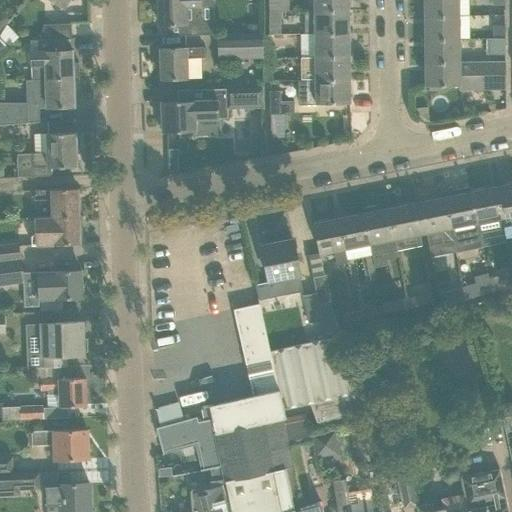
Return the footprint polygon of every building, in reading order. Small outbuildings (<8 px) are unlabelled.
[(49,0),(64,9),(68,0),(49,0)] [(157,0),(158,25),(165,25),(165,36),(202,34),(200,0),(157,0)] [(267,0),(268,12),(280,12),(289,11),(288,0),(267,0)] [(313,0),(314,10),(348,9),(348,0),(313,0)] [(459,16),(458,0),(423,0),(424,16),(459,16)] [(314,11),(304,11),(304,34),(314,34),(349,33),(348,9),(314,10),(314,11)] [(280,34),(280,12),(268,12),(268,35),(280,34)] [(424,39),(459,39),(459,16),(424,16),(424,39)] [(51,24),(42,25),(42,39),(63,39),(71,38),(71,23),(51,24)] [(258,25),(247,25),(247,34),(258,34),(258,33),(258,25)] [(485,39),(504,39),(504,25),(491,25),(491,38),(485,38),(485,39)] [(263,35),(262,35),(262,33),(258,33),(258,34),(247,34),(216,35),(216,60),(262,58),(263,58),(263,45),(263,35)] [(314,57),(349,56),(349,33),(314,34),(314,57)] [(268,35),(263,35),(263,45),(263,58),(274,57),(274,45),(271,45),(271,35),(268,35)] [(42,39),(36,39),(37,51),(31,51),(32,80),(26,80),(26,81),(73,79),(73,78),(79,78),(78,63),(72,63),(72,50),(64,50),(63,39),(42,39)] [(459,62),(459,39),(424,39),(424,62),(459,62)] [(485,55),(504,55),(504,39),(485,39),(485,55)] [(187,59),(204,58),(204,46),(159,48),(160,79),(187,78),(187,59)] [(303,80),(315,80),(349,79),(349,56),(314,57),(302,57),(303,80)] [(270,71),(274,71),(274,57),(263,58),(262,58),(262,80),(270,80),(270,71)] [(483,85),(505,84),(504,61),(459,62),(424,62),(425,86),(427,86),(427,88),(437,88),(437,86),(459,85),(459,88),(484,87),(483,85)] [(73,79),(26,81),(27,97),(32,97),(33,108),(37,107),(74,106),(73,91),(76,91),(76,80),(73,80),(73,79)] [(303,80),(299,80),(299,103),(349,103),(349,79),(315,80),(303,80)] [(161,117),(158,117),(159,128),(162,128),(162,132),(195,131),(195,119),(220,118),(227,118),(227,108),(263,107),(262,87),(201,89),(177,90),(177,101),(161,101),(161,117)] [(294,101),(281,101),(281,90),(269,91),(269,114),(294,114),(294,101)] [(0,125),(28,123),(27,108),(27,103),(0,103),(0,125)] [(48,131),(73,130),(73,118),(48,119),(48,131)] [(79,136),(75,136),(75,132),(44,134),(45,153),(16,154),(17,177),(21,177),(21,176),(51,175),(51,167),(76,166),(76,149),(79,149),(79,136)] [(177,150),(169,150),(169,171),(178,171),(177,150)] [(0,192),(22,191),(21,177),(17,177),(0,177),(0,192)] [(511,226),(511,183),(495,187),(503,228),(511,226)] [(470,192),(469,186),(443,191),(444,197),(453,240),(479,235),(470,192)] [(495,187),(470,192),(479,235),(504,230),(503,228),(495,187)] [(52,217),(78,216),(77,188),(33,190),(34,200),(50,200),(50,217),(52,217)] [(444,197),(416,203),(422,232),(425,232),(428,246),(453,240),(444,197)] [(419,233),(422,232),(416,203),(388,209),(396,250),(422,245),(419,233)] [(377,205),(362,208),(363,214),(362,214),(369,243),(371,255),(396,250),(388,209),(378,210),(377,205)] [(344,248),(369,243),(362,214),(338,219),(344,248)] [(81,221),(78,219),(78,216),(52,217),(50,217),(34,218),(35,245),(79,243),(79,229),(81,227),(81,221)] [(338,219),(313,224),(319,253),(333,251),(336,264),(347,262),(344,248),(338,219)] [(292,240),(261,246),(265,266),(268,281),(284,278),(287,294),(302,291),(299,278),(300,278),(296,259),(292,240)] [(0,262),(20,260),(17,244),(0,245),(0,262)] [(319,253),(307,256),(312,276),(315,293),(317,304),(320,304),(328,302),(331,302),(325,275),(323,275),(319,253)] [(0,286),(23,283),(20,260),(0,262),(0,286)] [(35,272),(21,272),(23,283),(24,307),(37,306),(37,299),(61,298),(81,298),(81,294),(83,293),(83,286),(81,285),(80,270),(60,271),(35,272)] [(511,286),(511,271),(489,278),(492,292),(511,286)] [(489,278),(487,272),(472,277),(474,283),(463,286),(466,300),(492,292),(489,278)] [(441,308),(466,300),(463,286),(438,294),(441,308)] [(320,304),(317,304),(315,293),(302,295),(308,324),(321,321),(323,320),(320,304)] [(410,313),(435,308),(432,294),(407,300),(410,313)] [(270,351),(263,320),(259,300),(234,306),(252,392),(208,402),(209,408),(201,410),(203,420),(211,418),(224,481),(231,511),(286,511),(290,511),(300,509),(299,507),(300,507),(295,491),(298,490),(286,436),(283,419),(287,418),(286,409),(309,404),(317,425),(365,408),(361,395),(362,394),(358,383),(341,336),(325,338),(270,351)] [(383,320),(410,313),(407,300),(380,306),(383,320)] [(360,324),(372,322),(369,310),(357,312),(360,324)] [(357,312),(345,314),(349,334),(358,332),(361,331),(360,324),(357,312)] [(39,353),(26,354),(27,368),(39,368),(46,368),(58,367),(64,367),(64,355),(84,354),(83,351),(87,351),(87,339),(83,339),(82,321),(38,323),(39,353)] [(358,383),(373,378),(358,332),(341,336),(358,383)] [(58,367),(46,368),(46,377),(55,377),(59,377),(58,367)] [(84,378),(55,379),(55,377),(46,377),(39,378),(39,389),(47,389),(47,394),(58,394),(58,407),(86,405),(84,378)] [(1,403),(0,402),(0,415),(2,415),(2,416),(2,421),(43,419),(43,418),(42,407),(42,405),(2,407),(1,403)] [(196,416),(155,427),(162,454),(164,453),(163,450),(197,441),(203,468),(200,469),(200,470),(209,468),(212,480),(209,480),(209,481),(224,481),(211,418),(203,420),(198,421),(196,416)] [(453,443),(475,439),(472,425),(450,429),(453,443)] [(53,460),(88,458),(86,429),(30,431),(31,445),(52,445),(53,460)] [(334,431),(312,435),(315,457),(326,455),(324,444),(335,442),(334,431)] [(0,473),(13,473),(12,457),(0,457),(0,473)] [(412,480),(420,479),(415,457),(384,462),(391,482),(398,480),(403,509),(417,506),(412,480)] [(169,467),(157,468),(157,477),(170,475),(169,467)] [(498,499),(504,498),(498,469),(460,477),(464,494),(460,495),(462,511),(508,511),(506,501),(499,503),(498,499)] [(39,488),(39,484),(39,472),(13,474),(13,473),(0,473),(0,495),(19,494),(19,489),(39,488)] [(74,511),(74,510),(89,509),(88,482),(45,484),(45,511),(74,511)] [(227,511),(219,485),(196,492),(195,490),(189,490),(191,511),(227,511)] [(369,511),(366,489),(335,494),(337,511),(369,511)] [(462,511),(460,495),(440,499),(443,509),(433,511),(431,504),(417,507),(417,511),(462,511)] [(322,511),(319,502),(300,507),(299,507),(300,509),(300,511),(322,511)]
